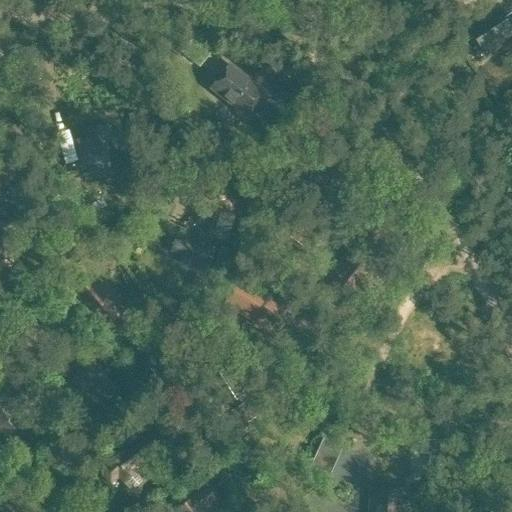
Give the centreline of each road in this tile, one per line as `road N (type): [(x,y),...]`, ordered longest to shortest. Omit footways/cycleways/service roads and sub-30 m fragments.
road 1 (track): [(0,9),(45,23),(211,15),(325,59),(466,249),(511,338)]
road 2 (track): [(466,249),(419,293),(356,396),(256,511)]
road 3 (track): [(6,11),(3,83),(20,139),(60,205),(99,243)]
road 4 (track): [(120,19),(180,199)]
road 5 (track): [(356,396),(434,427),(511,423)]
